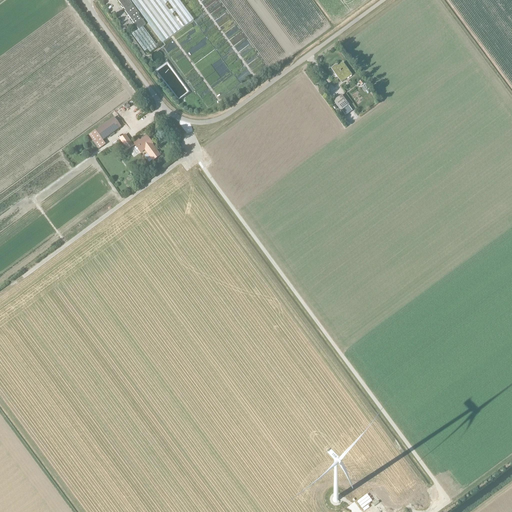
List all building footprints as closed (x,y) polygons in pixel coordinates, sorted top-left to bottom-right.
[(119,0),(118,1),(125,11),(124,11),(138,30),(146,25),(142,20),(138,15),(139,15),(128,0),(119,0)] [(194,20),(178,0),(129,0),(162,44),(194,20)] [(158,48),(143,27),(132,35),(145,52),(147,50),(150,54),(158,48)] [(337,67),(336,65),(331,69),(339,80),(340,79),(342,82),(351,75),(342,63),(337,67)] [(192,89),(201,82),(197,77),(188,84),(192,89)] [(341,112),(349,106),(341,96),(333,102),(341,112)] [(113,118),(95,131),(102,141),(121,128),(113,118)] [(102,141),(95,131),(88,136),(98,149),(105,145),(102,141)] [(128,151),(136,145),(135,144),(134,145),(126,135),(119,140),(128,151)] [(136,145),(141,152),(145,149),(153,160),(159,155),(151,144),(152,144),(146,137),(139,142),(137,139),(133,142),(135,144),(136,145)] [(341,500),(341,499),(341,498),(340,498),(340,497),(339,496),(338,495),(337,495),(336,495),(335,495),(334,495),(333,495),(333,496),(332,496),(332,497),(331,497),(331,498),(331,499),(331,500),(331,501),(331,502),(332,502),(332,503),(333,503),(333,504),(334,504),(335,504),(335,505),(336,505),(337,504),(338,504),(339,503),(340,502),(340,501),(341,501),(341,500)]
